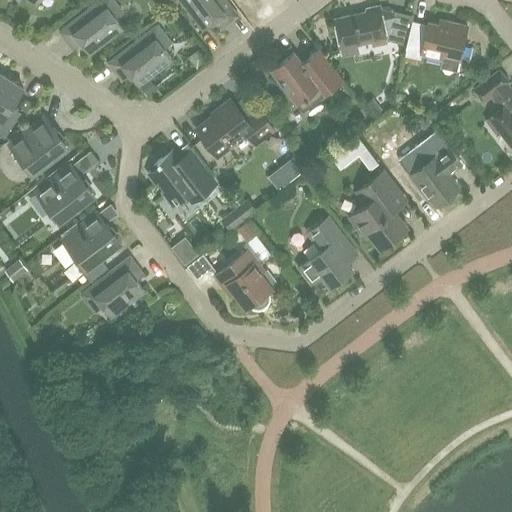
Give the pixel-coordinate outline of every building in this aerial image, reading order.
[(122,28),(101,0),(98,0),(58,31),(67,42),(74,36),(88,54),(122,28)] [(237,15),(225,0),(179,0),(202,30),(220,16),(226,23),(237,15)] [(359,53),(357,43),(371,40),(372,45),(391,41),(402,43),(407,21),(408,16),(396,13),(396,14),(381,18),(378,7),(378,6),(364,9),(363,13),(334,19),(342,57),(359,53)] [(427,22),(426,24),(412,20),(411,20),(411,21),(403,55),(419,58),(420,54),(441,58),(442,53),(459,57),(467,25),(448,21),(447,26),(427,22)] [(171,59),(163,49),(172,42),(157,23),(149,30),(107,62),(116,73),(123,68),(137,86),(171,59)] [(342,80),(324,57),(318,48),(300,62),(292,51),(276,64),(274,75),(302,111),(342,80)] [(508,82),(498,69),(473,88),(483,101),(491,95),(501,108),(492,115),(501,127),(498,129),(511,146),(511,145),(511,92),(505,84),(508,82)] [(1,74),(0,75),(0,135),(3,138),(17,117),(7,111),(22,87),(1,74)] [(231,140),(243,131),(253,144),(273,128),(258,108),(245,118),(230,99),(217,109),(218,110),(195,128),(216,156),(234,143),(231,140)] [(370,99),(363,105),(373,118),(381,112),(370,99)] [(447,103),(434,114),(441,123),(454,113),(447,103)] [(32,172),(36,169),(65,147),(55,132),(56,131),(53,126),(51,128),(43,117),(9,143),(32,172)] [(462,164),(457,157),(437,132),(427,139),(432,145),(417,157),(422,164),(409,174),(434,206),(443,199),(447,201),(455,194),(454,190),(457,188),(448,175),(462,164)] [(377,163),(366,148),(358,154),(369,169),(377,163)] [(191,203),(204,193),(215,184),(188,149),(178,158),(171,149),(156,161),(161,168),(151,176),(173,205),(185,196),(191,203)] [(90,150),(69,165),(36,191),(51,211),(52,210),(59,211),(63,217),(92,194),(81,180),(83,179),(79,174),(98,160),(90,150)] [(294,153),(267,175),(277,188),(305,167),(294,153)] [(405,201),(399,193),(381,170),(356,190),(365,203),(349,216),(362,233),(366,230),(380,247),(405,228),(392,211),(405,201)] [(237,207),(245,216),(255,209),(247,199),(237,207)] [(109,226),(106,222),(118,213),(110,203),(96,213),(62,239),(64,241),(56,247),(69,264),(75,260),(82,270),(89,264),(100,256),(118,242),(107,228),(109,226)] [(237,207),(222,219),(229,228),(245,216),(237,207)] [(310,284),(321,275),(329,286),(351,269),(339,253),(350,244),(327,215),(306,232),(319,249),(297,267),(310,284)] [(247,241),(257,233),(246,219),(236,227),(247,241)] [(196,253),(183,237),(169,247),(182,264),(196,253)] [(214,275),(224,288),(225,289),(227,289),(228,289),(230,287),(245,307),(248,305),(253,308),(259,309),(263,308),(267,304),(269,300),(269,295),(267,290),(270,288),(258,273),(262,270),(246,250),(214,275)] [(93,312),(101,306),(109,317),(144,291),(130,273),(137,267),(129,256),(87,288),(79,294),(93,312)] [(89,264),(82,270),(90,280),(108,266),(100,256),(89,264)] [(19,258),(5,270),(14,280),(28,269),(19,258)]
